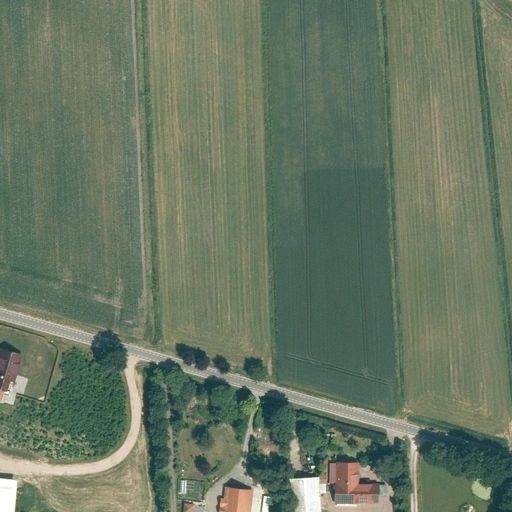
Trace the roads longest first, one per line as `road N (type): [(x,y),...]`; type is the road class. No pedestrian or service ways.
road 1 (residential): [(0,313),(511,456)]
road 2 (track): [(0,471),(59,476),(106,466),(123,453),(136,429),(125,350)]
